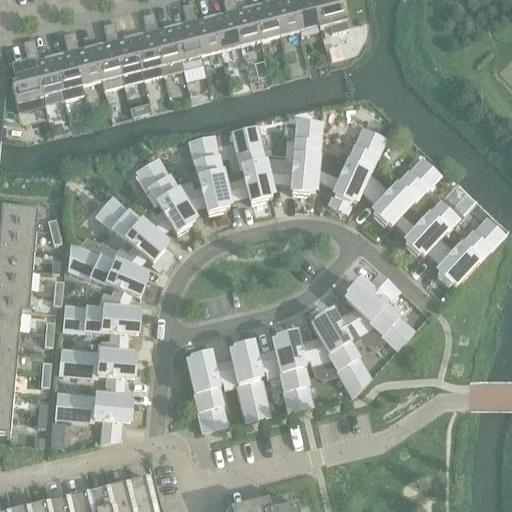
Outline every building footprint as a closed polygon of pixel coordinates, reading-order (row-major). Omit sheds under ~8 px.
[(222,0),(224,9),(235,6),(233,0),(222,0)] [(277,4),(275,0),(263,0),(266,7),(260,9),(259,8),(257,9),(251,11),(260,46),(279,41),(271,6),(277,4)] [(311,0),(293,0),(291,1),(299,36),(319,31),(311,0)] [(311,0),(319,31),(319,34),(323,33),(323,32),(330,30),(332,38),(347,34),(345,27),(346,26),(341,7),(337,8),(334,0),(311,0)] [(271,6),(279,41),(299,36),(291,1),(285,2),(282,2),(283,3),(277,4),(271,6)] [(235,6),(224,9),(226,17),(220,18),(218,19),(212,21),(220,55),(240,51),(232,16),(237,14),(235,6)] [(182,10),(184,19),(195,16),(193,7),(182,10)] [(232,16),(240,51),(260,46),(251,11),(245,12),(243,12),(243,13),(237,14),(232,16)] [(178,29),(172,31),(183,75),(203,70),(200,60),(192,26),(197,24),(195,16),(184,19),(186,27),(180,28),(178,29)] [(143,20),(145,28),(156,26),(154,17),(143,20)] [(192,26),(200,60),(220,55),(212,21),(205,22),(203,22),(203,23),(197,24),(192,26)] [(133,40),(143,85),(163,80),(152,35),(158,34),(156,26),(145,28),(147,37),(141,38),(139,38),(139,39),(133,40)] [(103,30),(105,38),(116,36),(114,27),(103,30)] [(152,35),(163,80),(183,75),(172,31),(166,32),(164,32),(164,33),(158,34),(152,35)] [(93,50),(101,85),(104,95),(123,90),(113,45),(118,44),(116,36),(105,38),(107,47),(101,48),(99,49),(93,50)] [(63,40),(66,48),(77,46),(74,37),(63,40)] [(124,43),(118,44),(113,45),(123,90),(143,85),(133,40),(126,42),(124,42),(124,43)] [(23,47),(25,57),(36,54),(34,44),(23,47)] [(59,59),(53,60),(62,95),(82,90),(73,55),(79,54),(77,46),(66,48),(68,57),(61,58),(59,59)] [(101,85),(93,50),(87,52),(85,52),(85,53),(79,54),(73,55),(82,90),(101,85)] [(36,54),(25,57),(28,67),(12,71),(16,89),(12,90),(16,109),(17,109),(19,116),(34,113),(32,105),(43,103),(43,100),(42,100),(33,65),(38,64),(36,54)] [(44,63),(38,64),(33,65),(42,100),(43,100),(43,103),(45,110),(64,105),(62,95),(53,60),(47,62),(46,62),(44,62),(44,63)] [(292,191),(291,199),(309,201),(309,199),(314,199),(315,184),(317,166),(318,158),(319,149),(320,128),(298,126),(296,147),(294,171),(292,191)] [(255,132),(233,138),(242,175),(244,182),(248,202),(250,209),(268,205),(267,203),(272,202),(269,189),(268,187),(264,169),(262,162),(255,132)] [(333,203),(330,210),(346,217),(349,210),(350,208),(355,210),(360,198),(361,196),(368,180),(369,178),(376,164),(384,144),(364,135),(355,154),(345,177),(337,195),(333,203)] [(199,185),(207,220),(225,216),(224,213),(229,212),(227,205),(223,189),(221,180),(217,163),(212,143),(190,148),(195,168),(199,185)] [(317,166),(315,184),(328,190),(335,173),(338,167),(318,158),(317,166)] [(265,162),(262,162),(264,169),(268,187),(282,188),(284,171),(284,164),(265,162)] [(157,165),(138,177),(149,195),(162,216),(172,234),(176,240),(191,231),(190,229),(194,227),(188,217),(187,215),(177,198),(173,192),(168,183),(157,165)] [(377,214),(372,219),(385,231),(387,230),(390,233),(394,229),(395,227),(412,209),(413,208),(424,196),(439,181),(422,165),(408,181),(391,199),(377,214)] [(368,180),(361,196),(370,204),(381,192),(368,180)] [(233,187),(223,189),(227,205),(236,203),(233,187)] [(192,188),(173,192),(177,198),(187,215),(198,212),(194,195),(192,188)] [(112,204),(97,221),(113,235),(131,251),(147,264),(153,269),(159,275),(171,261),(164,256),(163,254),(166,251),(157,243),(155,241),(140,228),(136,225),(128,218),(112,204)] [(412,209),(395,227),(406,237),(418,224),(422,219),(412,209)] [(0,225),(0,233),(36,237),(38,214),(1,211),(0,225)] [(422,263),(428,257),(439,245),(445,238),(457,226),(440,211),(429,223),(404,249),(417,261),(419,260),(422,263)] [(152,215),(136,225),(140,228),(155,241),(165,236),(155,221),(152,215)] [(48,226),(51,238),(59,236),(56,224),(48,226)] [(451,290),(455,293),(477,268),(489,256),(503,240),(487,225),(473,240),(461,253),(437,279),(450,291),(451,290)] [(0,233),(0,253),(34,256),(36,237),(0,233)] [(59,236),(51,238),(53,250),(61,248),(59,236)] [(439,245),(428,257),(435,264),(446,252),(439,245)] [(69,274),(91,284),(113,293),(114,293),(132,301),(139,304),(146,288),(144,287),(146,283),(133,277),(115,270),(109,267),(100,263),(71,251),(69,274)] [(0,253),(0,273),(32,276),(34,256),(0,253)] [(122,253),(109,267),(115,270),(133,277),(140,269),(127,257),(122,253)] [(51,278),(59,278),(60,266),(52,265),(51,278)] [(0,293),(30,296),(32,276),(0,273),(0,293)] [(399,295),(381,278),(371,288),(389,305),(399,295)] [(54,298),(62,299),(63,287),(55,286),(54,298)] [(348,302),(345,306),(354,314),(356,315),(369,328),(374,333),(376,334),(382,340),(397,354),(413,338),(379,307),(365,293),(359,288),(347,301),(348,302)] [(0,293),(0,314),(20,316),(20,317),(28,317),(30,296),(0,293)] [(62,299),(54,298),(53,310),(61,311),(62,299)] [(105,298),(97,315),(103,316),(123,317),(127,307),(111,301),(111,300),(105,298)] [(66,313),(64,335),(85,337),(109,339),(129,341),(137,341),(139,324),(137,324),(137,319),(126,318),(123,317),(103,316),(97,315),(87,314),(66,313)] [(0,334),(19,337),(20,317),(20,316),(0,314),(0,334)] [(356,315),(344,322),(352,338),(356,344),(374,333),(369,328),(356,315)] [(316,330),(312,332),(318,343),(319,345),(332,367),(333,368),(337,376),(353,402),(369,385),(357,364),(344,343),(334,326),(330,319),(315,328),(316,330)] [(45,339),(53,340),(54,328),(46,327),(45,339)] [(0,355),(17,357),(19,337),(0,334),(0,355)] [(53,340),(45,339),(44,351),(52,352),(53,340)] [(277,347),(273,348),(274,353),(274,356),(280,380),(280,381),(284,397),(289,418),(311,412),(300,367),(296,349),(294,341),(277,345),(277,347)] [(319,345),(306,348),(310,365),(312,372),(332,367),(329,361),(319,345)] [(102,346),(101,360),(125,362),(127,348),(109,346),(102,346)] [(234,357),(230,358),(231,364),(232,366),(237,390),(246,428),(268,423),(260,386),(258,378),(253,359),(251,351),(234,355),(234,357)] [(0,355),(0,375),(15,377),(17,357),(0,355)] [(62,356),(60,379),(98,382),(105,383),(126,385),(133,385),(135,368),(133,367),(133,363),(128,362),(125,362),(101,360),(62,356)] [(274,356),(261,359),(265,376),(267,383),(280,380),(274,356)] [(195,401),(204,438),(226,433),(217,395),(208,361),(191,365),(192,367),(187,369),(195,401)] [(232,366),(218,369),(222,386),(224,393),(237,390),(232,366)] [(42,380),(50,380),(51,368),(43,367),(42,380)] [(0,396),(13,398),(15,377),(0,375),(0,396)] [(50,380),(42,380),(41,392),(49,392),(50,380)] [(106,395),(105,404),(122,406),(122,396),(106,395)] [(0,416),(11,418),(13,398),(0,396),(0,416)] [(75,424),(94,426),(129,429),(131,411),(129,411),(129,406),(122,406),(105,404),(96,403),(77,402),(58,400),(56,423),(75,424)] [(38,420),(46,421),(47,409),(39,408),(38,420)] [(11,418),(0,416),(0,438),(10,439),(11,418)] [(46,421),(38,420),(37,432),(45,433),(46,421)] [(102,438),(101,450),(118,446),(118,440),(102,438)] [(129,487),(134,511),(156,511),(150,481),(129,487)] [(134,511),(129,487),(109,491),(114,511),(134,511)] [(89,496),(93,511),(114,511),(109,491),(89,496)] [(93,511),(89,496),(69,501),(71,511),(93,511)] [(71,511),(69,501),(49,506),(50,511),(71,511)]
